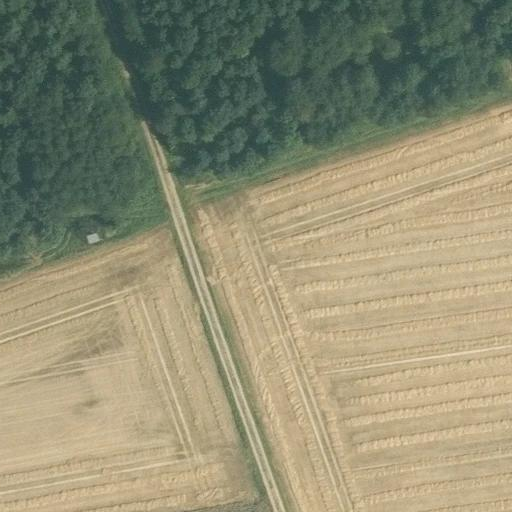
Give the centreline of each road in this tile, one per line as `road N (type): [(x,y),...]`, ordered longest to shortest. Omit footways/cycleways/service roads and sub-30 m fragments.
road 1 (track): [(103,0),(278,511)]
road 2 (track): [(0,264),(511,91)]
